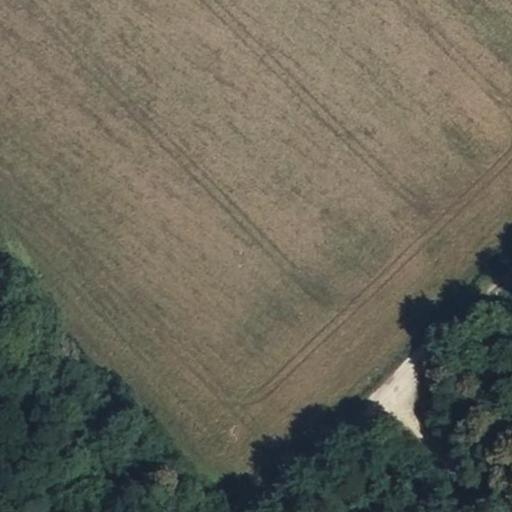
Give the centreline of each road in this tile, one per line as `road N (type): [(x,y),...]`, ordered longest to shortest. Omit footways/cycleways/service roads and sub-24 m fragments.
road 1 (track): [(264,511),(511,261)]
road 2 (track): [(381,398),(511,508)]
